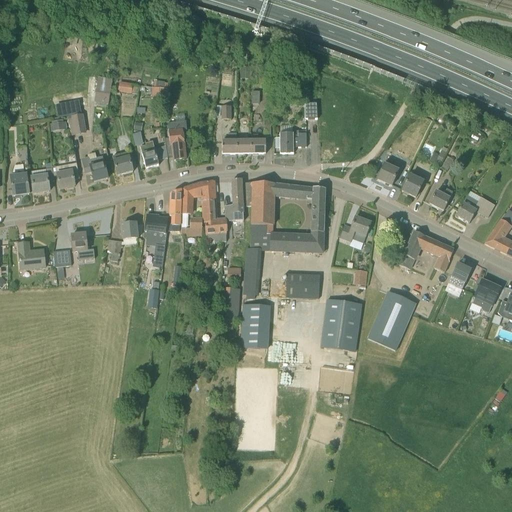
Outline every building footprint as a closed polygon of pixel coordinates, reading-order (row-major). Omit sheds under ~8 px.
[(241,68),(241,79),(250,79),(250,68),(241,68)] [(267,85),(269,73),(259,72),(258,84),(267,85)] [(109,105),(112,82),(112,80),(98,78),(94,103),(109,105)] [(138,95),(139,87),(133,86),(133,85),(119,83),(118,92),(131,94),(138,95)] [(167,99),(168,89),(152,88),(151,98),(167,99)] [(82,115),(80,105),(66,107),(71,136),(86,133),(83,115),(82,115)] [(317,106),(307,107),(308,120),(318,119),(317,106)] [(221,121),(231,121),(231,107),(221,107),(221,121)] [(51,133),(67,130),(65,118),(49,121),(51,133)] [(141,131),(142,124),(135,123),(134,130),(141,131)] [(186,160),(181,132),(185,132),(184,123),(168,125),(168,133),(169,140),(165,141),(165,139),(164,139),(167,160),(168,160),(168,159),(175,158),(175,162),(186,160)] [(299,135),(299,132),(292,132),(292,135),(279,135),(280,140),(275,140),(275,150),(280,150),(280,155),(293,155),(293,147),(298,147),(298,149),(306,149),(306,135),(299,135)] [(135,147),(144,146),(142,134),(134,135),(135,147)] [(222,156),(237,156),(236,142),(222,142),(222,156)] [(237,156),(251,155),(251,142),(236,142),(237,156)] [(251,142),(251,155),(265,155),(265,142),(251,142)] [(146,170),(159,166),(153,145),(140,148),(146,170)] [(439,166),(447,150),(443,148),(435,164),(439,166)] [(117,177),(133,173),(128,154),(112,158),(117,177)] [(103,164),(101,158),(89,161),(89,158),(82,160),(85,175),(91,173),(94,183),(107,180),(103,164)] [(447,172),(453,161),(448,158),(441,169),(447,172)] [(392,187),(398,172),(400,169),(386,162),(377,181),(392,187)] [(54,183),(53,178),(52,168),(51,164),(45,165),(46,177),(31,179),(33,195),(49,192),(48,184),(54,183)] [(52,168),(53,178),(57,177),(60,191),(75,188),(73,181),(79,180),(76,164),(70,166),(56,168),(56,167),(52,168)] [(13,198),(29,195),(27,176),(11,178),(13,198)] [(416,199),(423,184),(409,177),(402,192),(416,199)] [(231,221),(243,221),(241,181),(231,182),(232,205),(230,205),(231,221)] [(213,183),(202,184),(195,186),(183,190),(182,215),(191,215),(192,199),(196,199),(203,198),(204,204),(206,235),(226,234),(226,222),(215,222),(213,183)] [(307,202),(308,189),(274,185),(243,184),(244,208),(252,208),(251,250),(245,250),(242,306),(254,307),(255,297),(258,297),(261,252),(323,254),(324,216),(313,216),(312,238),(294,237),(295,201),(307,202)] [(313,216),(324,216),(325,191),(308,189),(307,202),(307,204),(313,204),(313,216)] [(443,213),(452,193),(446,190),(443,197),(436,193),(429,206),(443,213)] [(167,226),(166,232),(178,233),(181,191),(171,195),(170,217),(172,217),(172,226),(167,226)] [(482,214),(487,205),(482,202),(479,207),(474,204),(471,209),(463,204),(456,217),(469,225),(477,211),(482,214)] [(166,232),(167,226),(167,221),(160,220),(153,220),(153,216),(146,216),(145,239),(160,241),(159,256),(164,256),(166,232)] [(202,236),(203,217),(191,217),(190,228),(182,228),(182,236),(202,236)] [(366,238),(371,224),(355,219),(351,230),(345,228),(340,239),(351,243),(351,241),(363,245),(366,238)] [(511,245),(501,240),(509,229),(500,223),(485,245),(500,253),(511,258),(511,245)] [(123,241),(138,240),(136,224),(122,226),(123,241)] [(443,274),(452,254),(453,251),(425,239),(414,233),(399,267),(409,271),(420,249),(442,259),(436,270),(443,274)] [(87,252),(86,235),(71,236),(73,254),(77,253),(78,262),(94,260),(93,251),(87,252)] [(120,257),(122,244),(114,243),(109,242),(107,254),(113,255),(112,256),(120,257)] [(29,253),(29,244),(18,246),(21,271),(45,268),(43,252),(29,253)] [(55,269),(71,268),(69,253),(53,254),(55,269)] [(462,291),(471,271),(457,265),(448,285),(462,291)] [(179,284),(181,268),(174,267),(172,283),(179,284)] [(240,284),(240,269),(223,269),(223,284),(240,284)] [(365,287),(367,275),(358,274),(356,285),(365,287)] [(318,298),(319,282),(287,281),(286,298),(318,298)] [(495,300),(500,289),(482,281),(479,288),(474,299),(475,299),(473,304),(479,307),(481,302),(492,307),(495,300)] [(238,322),(240,290),(220,289),(218,321),(238,322)] [(158,304),(159,292),(158,292),(153,291),(149,291),(148,303),(158,304)] [(511,322),(511,293),(507,304),(502,302),(498,315),(501,319),(511,322)] [(395,352),(415,305),(388,294),(368,340),(395,352)] [(355,353),(361,306),(327,301),(321,348),(355,353)] [(269,310),(242,308),(240,348),(267,349),(269,310)]
